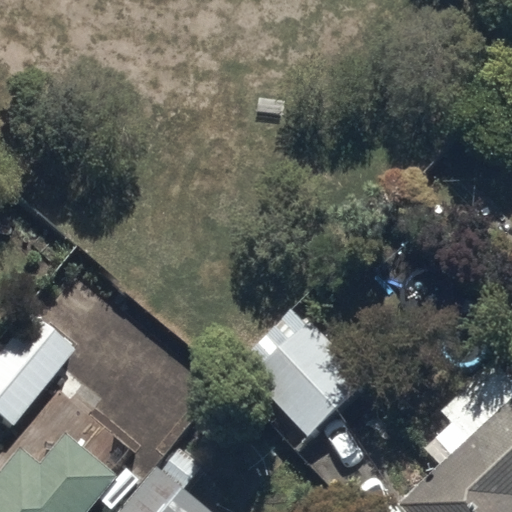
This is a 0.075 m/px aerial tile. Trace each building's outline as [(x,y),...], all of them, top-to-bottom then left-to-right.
[(511,276),(500,288),(511,300),(511,276)] [(23,311),(0,338),(0,420),(6,426),(69,349),(23,311)] [(366,380),(309,319),(247,377),(304,438),(366,380)] [(511,511),(511,390),(393,504),(400,511),(511,511)] [(0,511),(85,511),(117,476),(62,430),(36,460),(19,446),(0,467),(0,511)] [(212,511),(156,465),(115,511),(212,511)]
